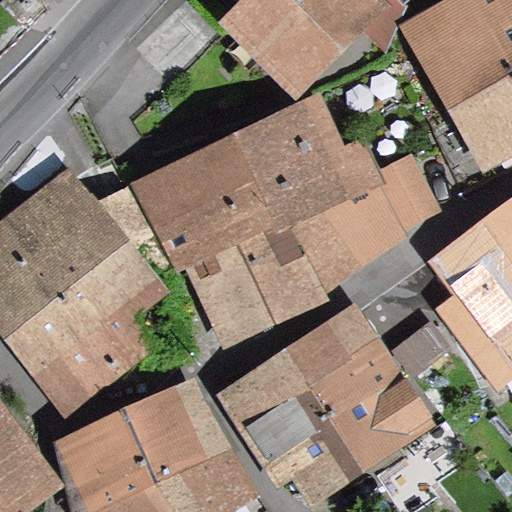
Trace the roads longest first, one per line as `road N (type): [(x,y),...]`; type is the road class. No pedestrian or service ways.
road 1 (residential): [(176,376),(332,303),(454,213),(511,184)]
road 2 (residential): [(0,384),(41,440),(176,376)]
road 3 (residential): [(176,376),(276,511)]
road 4 (tertiary): [(115,0),(0,122)]
